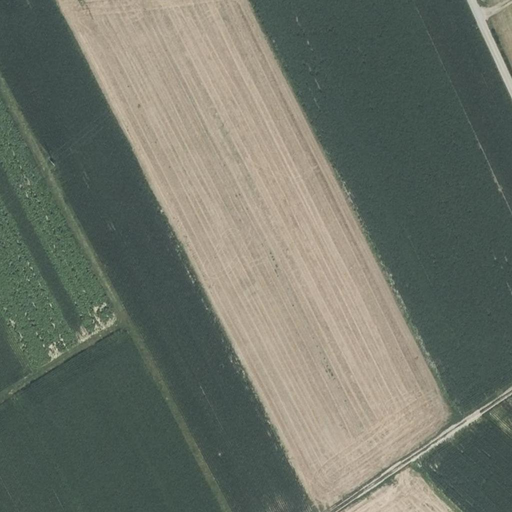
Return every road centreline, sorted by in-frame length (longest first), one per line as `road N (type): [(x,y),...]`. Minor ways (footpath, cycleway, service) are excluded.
road 1 (track): [(0,70),(224,511)]
road 2 (track): [(511,392),(332,511)]
road 3 (track): [(128,323),(0,404)]
